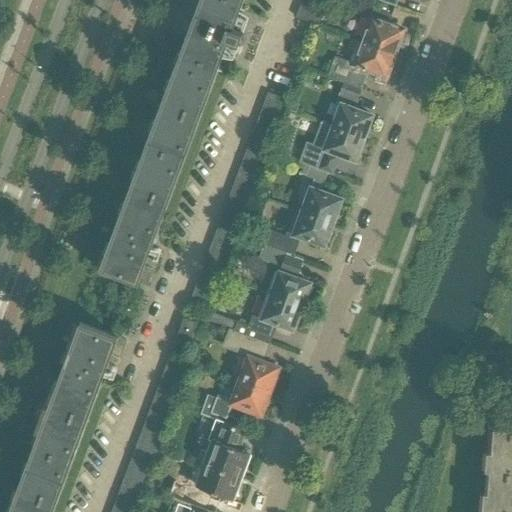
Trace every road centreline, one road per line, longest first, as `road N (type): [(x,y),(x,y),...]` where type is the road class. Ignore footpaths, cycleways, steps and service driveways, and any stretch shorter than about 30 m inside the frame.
road 1 (residential): [(270,511),(454,0)]
road 2 (secondary): [(0,274),(103,0)]
road 3 (secondary): [(65,0),(0,175)]
